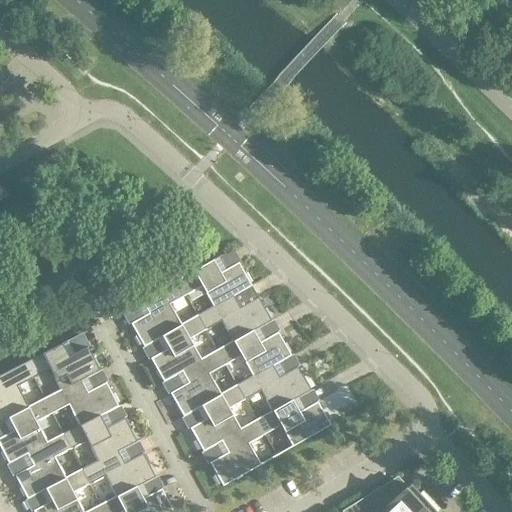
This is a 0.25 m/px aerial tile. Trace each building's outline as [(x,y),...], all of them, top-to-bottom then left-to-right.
[(220,273),(213,259),(177,280),(186,295),(202,286),(213,306),(213,307),(233,295),(234,296),(252,286),(250,283),(251,282),(246,273),(245,274),(238,262),(220,273)] [(186,295),(177,280),(141,300),(149,313),(131,323),(137,335),(136,336),(141,344),(142,344),(144,347),(162,337),(161,336),(182,324),(181,324),(170,304),(186,295)] [(213,307),(213,306),(197,315),(206,330),(221,321),(233,341),(253,330),(253,331),(271,320),(270,317),(271,317),(266,308),(265,309),(258,297),(240,307),(234,296),(233,295),(213,307)] [(206,330),(197,315),(181,324),(182,324),(161,336),(162,337),(168,348),(150,358),(157,370),(155,370),(160,379),(162,378),(164,382),(182,371),(181,371),(201,359),(190,339),(206,330)] [(233,341),(217,350),(225,365),(241,356),(252,376),(253,376),(273,365),(273,366),(291,355),(289,352),(291,351),(286,343),(284,343),(278,332),(260,342),(253,331),(253,330),(233,341)] [(69,356),(62,343),(26,362),(34,378),(50,369),(60,390),(61,390),(81,379),(82,380),(100,371),(98,367),(100,367),(95,358),(94,358),(88,347),(69,356)] [(225,365),(217,350),(201,359),(181,371),(182,371),(188,383),(170,393),(176,404),(175,405),(180,414),(181,413),(183,416),(201,406),(201,405),(221,394),(221,393),(209,374),(225,365)] [(34,378),(26,362),(0,375),(0,422),(8,418),(29,407),(28,406),(18,386),(34,378)] [(253,376),(252,376),(236,385),(245,400),(261,391),(272,410),(272,411),(292,400),(293,400),(311,390),(309,387),(310,386),(305,377),(304,378),(298,367),(280,377),(273,366),(273,365),(253,376)] [(61,390),(60,390),(44,398),(52,413),(68,405),(79,425),(79,426),(100,415),(100,416),(118,406),(117,403),(118,402),(114,393),(112,394),(106,382),(88,392),(82,380),(81,379),(61,390)] [(245,400),(236,385),(221,393),(221,394),(201,405),(201,406),(208,418),(190,428),(196,439),(195,440),(200,449),(201,448),(203,451),(221,441),(221,440),(241,429),(240,428),(229,408),(245,400)] [(52,413),(44,398),(28,406),(29,407),(8,418),(14,430),(0,437),(0,447),(2,451),(1,452),(5,461),(7,460),(9,463),(27,454),(27,453),(47,442),(36,422),(52,413)] [(272,411),(272,410),(256,419),(265,434),(280,425),(292,446),(291,446),(291,447),(331,425),(329,422),(330,421),(325,412),(324,413),(317,402),(299,412),(293,400),(292,400),(272,411)] [(79,426),(79,425),(63,433),(71,449),(87,440),(97,461),(98,461),(118,450),(119,451),(137,442),(135,438),(137,438),(132,429),(131,429),(125,418),(106,427),(100,416),(100,415),(79,426)] [(265,434),(256,419),(240,428),(241,429),(221,440),(221,441),(227,452),(209,463),(216,474),(215,475),(220,484),(221,483),(223,486),(262,464),(262,463),(260,464),(249,443),(265,434)] [(71,449),(63,433),(47,442),(27,453),(27,454),(33,466),(15,475),(21,487),(19,487),(24,496),(25,496),(27,499),(45,489),(66,478),(65,477),(55,457),(71,449)] [(98,461),(97,461),(81,469),(89,484),(105,476),(116,496),(116,497),(137,486),(137,487),(155,477),(154,474),(155,473),(151,464),(149,465),(143,453),(125,463),(119,451),(118,450),(98,461)] [(89,484),(81,469),(65,477),(66,478),(45,489),(51,501),(33,511),(83,511),(73,493),(89,484)] [(419,511),(431,501),(423,493),(420,495),(410,484),(406,489),(396,479),(344,511),(419,511)] [(116,497),(116,496),(100,504),(103,511),(122,511),(124,511),(173,511),(172,509),(174,509),(169,500),(168,500),(162,489),(143,498),(137,487),(137,486),(116,497)] [(436,511),(439,510),(431,501),(419,511),(436,511)]
